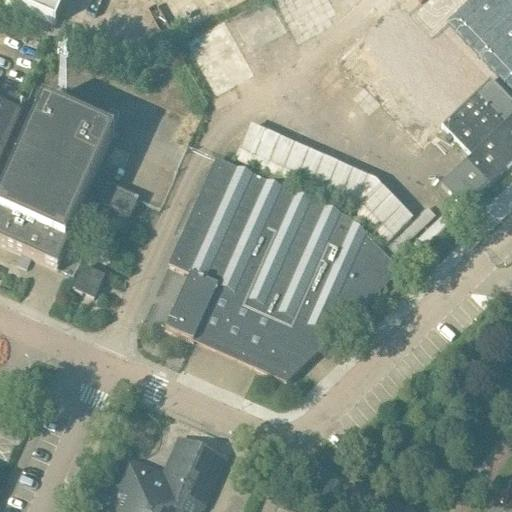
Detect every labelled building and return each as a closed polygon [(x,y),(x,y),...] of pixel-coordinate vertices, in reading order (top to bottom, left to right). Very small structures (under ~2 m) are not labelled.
[(0,0),(0,3),(55,27),(66,0),(0,0)] [(511,0),(472,0),(446,25),(511,93),(511,0)] [(511,106),(490,85),(482,93),(444,132),(470,160),(441,189),(465,213),(511,167),(511,106)] [(0,160),(26,104),(9,96),(4,108),(0,106),(0,160)] [(68,240),(114,138),(43,106),(0,200),(0,248),(57,274),(72,241),(68,240)] [(383,287),(395,275),(399,279),(400,277),(348,224),(216,164),(169,271),(190,280),(165,335),(192,347),(194,342),(257,370),(255,375),(286,388),(355,321),(351,318),(383,287)] [(131,220),(139,203),(107,189),(99,206),(131,220)] [(110,266),(118,246),(108,242),(100,261),(110,266)] [(93,303),(101,285),(103,280),(83,271),(73,293),(93,303)] [(203,511),(224,466),(179,446),(163,483),(128,468),(115,497),(104,492),(97,507),(107,511),(203,511)]
